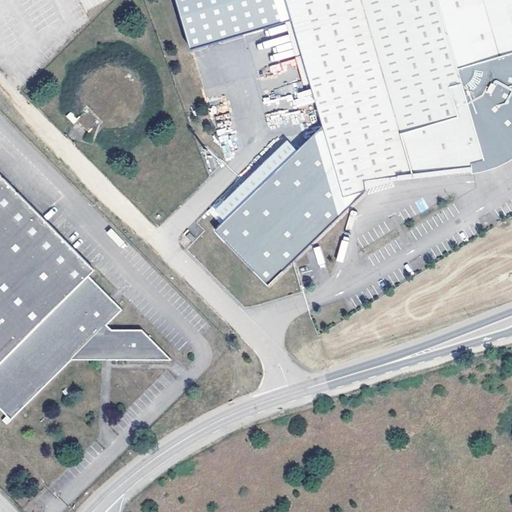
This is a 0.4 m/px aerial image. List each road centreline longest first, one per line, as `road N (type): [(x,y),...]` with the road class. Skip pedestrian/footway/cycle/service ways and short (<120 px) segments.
road 1 (secondary): [(93,511),(136,472),(219,420),(394,361)]
road 2 (secondary): [(511,311),(394,361)]
road 3 (secondary): [(394,361),(511,331)]
